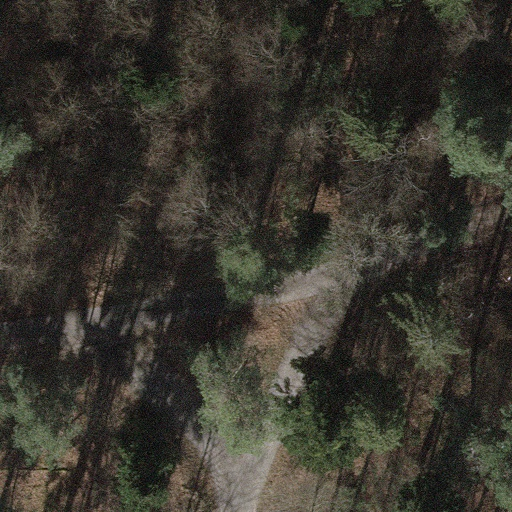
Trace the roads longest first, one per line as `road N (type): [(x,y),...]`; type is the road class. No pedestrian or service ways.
road 1 (track): [(511,205),(375,258),(328,306),(269,389),(236,475)]
road 2 (track): [(58,325),(375,258)]
road 3 (track): [(236,475),(202,422),(148,371),(58,325)]
